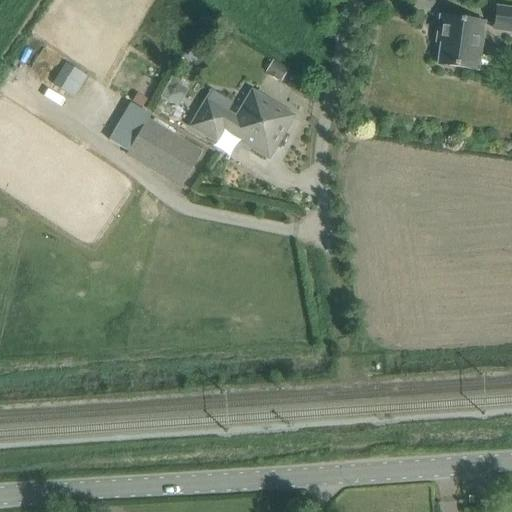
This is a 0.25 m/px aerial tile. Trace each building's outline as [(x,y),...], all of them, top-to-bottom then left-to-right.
[(511,9),(497,7),(494,25),(508,27),(508,31),(511,31),(511,9)] [(440,16),(438,33),(442,33),(438,65),(477,70),(484,22),(440,16)] [(65,63),(52,83),(74,96),(86,76),(65,63)] [(174,72),(160,97),(168,101),(170,97),(179,95),(184,97),(188,89),(179,84),(181,81),(179,74),(174,72)] [(207,103),(193,126),(216,140),(223,128),(268,155),(290,117),(252,95),(237,121),(207,103)] [(202,152),(147,119),(149,115),(131,105),(110,140),(128,151),(126,154),(181,187),(202,152)]
